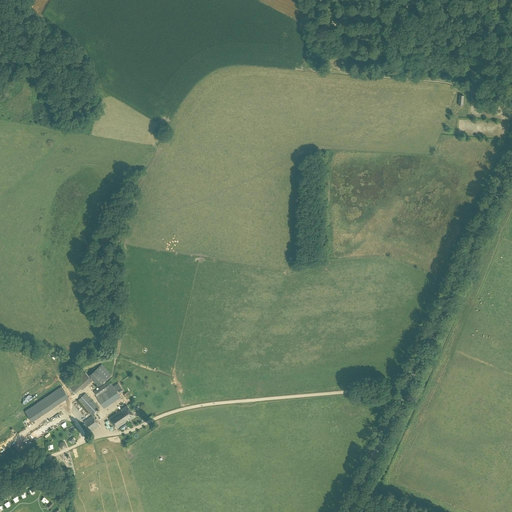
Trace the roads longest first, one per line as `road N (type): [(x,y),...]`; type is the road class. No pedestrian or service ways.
road 1 (track): [(0,480),(92,437),(188,407),(404,388)]
road 2 (tertiary): [(348,511),(511,154)]
road 3 (track): [(326,73),(439,81),(511,98)]
